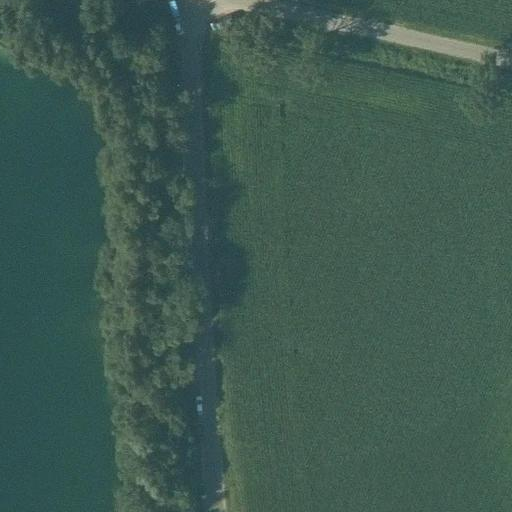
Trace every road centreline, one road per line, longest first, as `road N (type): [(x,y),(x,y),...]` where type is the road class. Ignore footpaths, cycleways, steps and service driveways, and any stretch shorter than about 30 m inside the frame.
road 1 (unclassified): [(219,511),(188,0)]
road 2 (unclassified): [(223,0),(511,61)]
